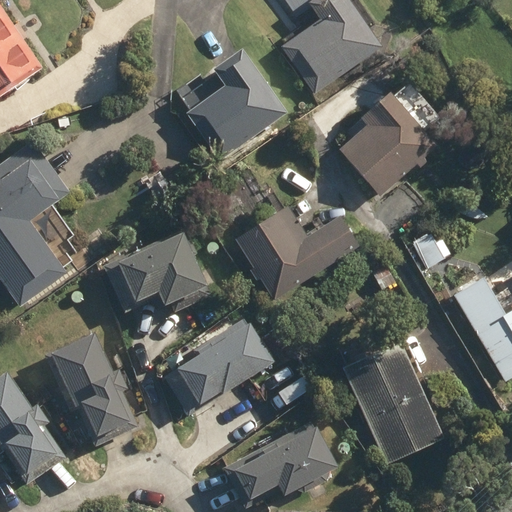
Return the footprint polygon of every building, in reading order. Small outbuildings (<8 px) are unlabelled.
[(282,46),(315,94),(383,49),(349,0),(284,0),(296,17),(312,7),(321,20),(282,46)] [(0,98),(37,73),(38,76),(44,71),(0,7),(0,98)] [(189,118),(221,163),(286,117),(242,55),(215,73),(223,85),(189,108),(194,114),(189,118)] [(341,153),(382,200),(417,169),(420,172),(427,166),(424,163),(438,151),(427,139),(443,125),(410,86),(394,100),(388,93),(368,111),(372,115),(361,123),(367,129),(341,153)] [(0,168),(0,283),(20,311),(68,277),(63,269),(71,263),(78,272),(93,262),(84,249),(76,255),(68,243),(74,238),(54,210),(61,205),(60,203),(71,196),(50,168),(34,144),(0,168)] [(236,245),(274,304),(359,251),(341,221),(308,241),(289,212),(236,245)] [(104,269),(125,315),(148,305),(147,302),(159,297),(165,311),(172,307),(175,315),(212,299),(207,288),(211,286),(187,232),(104,269)] [(416,257),(422,267),(440,256),(433,246),(416,257)] [(375,278),(384,291),(395,284),(386,270),(375,278)] [(454,300),(506,386),(511,382),(511,316),(506,320),(484,283),(454,300)] [(165,380),(188,418),(222,396),(224,399),(275,367),(251,329),(248,330),(244,323),(209,346),(210,347),(197,355),(201,360),(180,374),(178,372),(165,380)] [(77,412),(95,450),(138,429),(137,426),(139,425),(125,394),(128,392),(118,371),(113,374),(95,336),(46,359),(72,414),(77,412)] [(367,425),(388,469),(445,442),(400,347),(343,373),(361,410),(358,412),(364,426),(367,425)] [(10,464),(28,488),(40,480),(36,474),(58,459),(41,435),(52,427),(39,409),(33,414),(7,377),(0,381),(0,452),(2,455),(0,456),(0,466),(2,469),(10,464)] [(225,472),(246,511),(280,493),(285,501),(338,473),(317,432),(315,434),(311,427),(225,472)]
